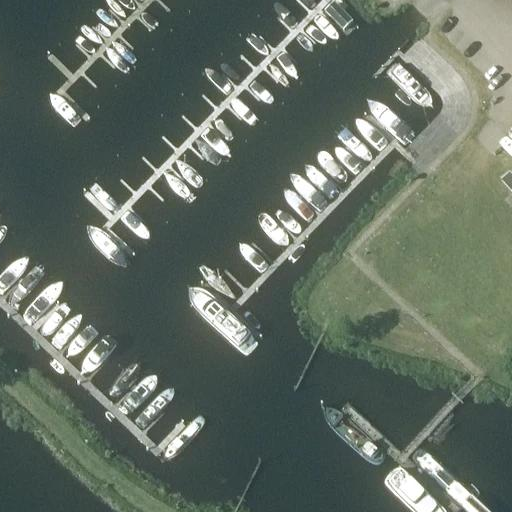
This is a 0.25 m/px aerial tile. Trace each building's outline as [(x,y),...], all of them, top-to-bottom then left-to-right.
[(131,0),(70,0),(64,7),(149,91),(186,53),(131,0)] [(207,0),(131,0),(186,53),(223,15),(207,0)] [(207,0),(223,15),(238,0),(207,0)] [(282,0),(238,0),(223,15),(309,99),(346,62),(282,0)] [(358,0),(282,0),(346,62),(383,24),(358,0)] [(64,7),(27,45),(112,129),(149,91),(64,7)] [(223,15),(186,53),(272,137),(309,99),(223,15)] [(186,53),(149,91),(235,175),(272,137),(186,53)] [(149,91),(112,129),(198,213),(235,175),(149,91)] [(511,167),(509,165),(503,171),(502,171),(511,180),(511,167)]
